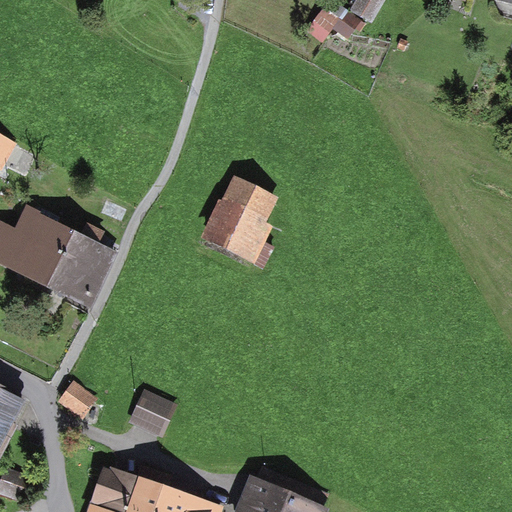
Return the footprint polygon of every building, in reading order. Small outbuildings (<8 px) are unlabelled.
[(359,0),(353,10),(371,21),(383,0),(359,0)] [(332,1),(320,18),(332,28),(347,39),(359,21),(332,1)] [(326,36),(332,28),(320,18),(313,26),(326,36)] [(0,138),(0,163),(2,165),(13,146),(0,138)] [(232,183),(206,236),(248,257),(274,203),(232,183)] [(0,258),(25,270),(46,280),(58,255),(62,257),(63,257),(66,259),(76,237),(32,216),(34,210),(30,208),(16,237),(2,230),(0,233),(0,258)] [(62,257),(58,255),(46,280),(90,301),(110,259),(112,260),(114,256),(95,246),(101,234),(87,227),(81,239),(76,237),(66,259),(63,257),(62,257)] [(79,414),(91,399),(73,385),(61,400),(79,414)] [(0,390),(0,449),(3,451),(15,427),(10,424),(22,401),(0,390)] [(144,395),(133,419),(162,433),(173,408),(144,395)] [(99,511),(159,511),(166,493),(170,477),(144,468),(137,486),(122,481),(124,475),(114,472),(99,511)] [(9,471),(0,491),(0,492),(24,502),(32,480),(9,471)] [(320,511),(327,497),(264,471),(246,511),(320,511)] [(159,511),(218,511),(219,511),(212,509),(166,493),(159,511)]
